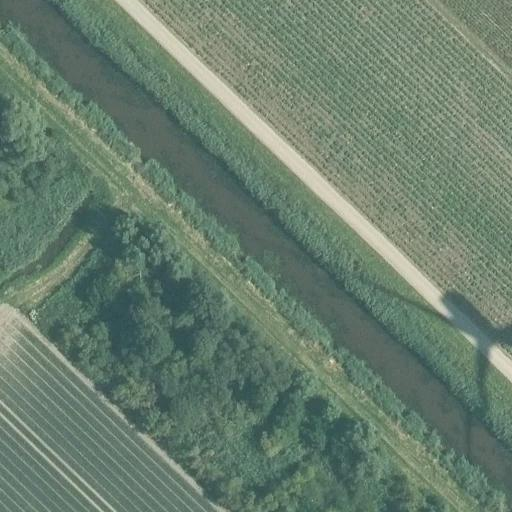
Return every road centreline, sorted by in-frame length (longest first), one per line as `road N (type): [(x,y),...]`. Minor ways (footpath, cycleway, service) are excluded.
road 1 (track): [(0,60),(464,511)]
road 2 (track): [(122,0),(511,375)]
